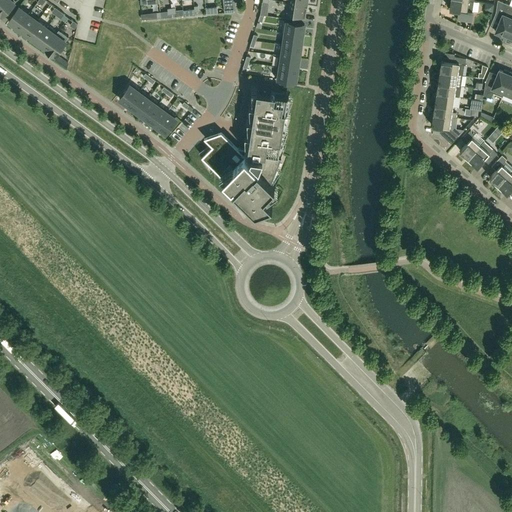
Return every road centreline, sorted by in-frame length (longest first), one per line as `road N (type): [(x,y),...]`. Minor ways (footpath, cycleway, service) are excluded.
road 1 (unclassified): [(284,260),(311,189),(338,0)]
road 2 (residential): [(511,226),(416,139),(411,126),(429,24)]
road 3 (primary): [(169,511),(0,341)]
road 4 (tertiary): [(414,464),(407,413),(298,297)]
road 5 (tertiary): [(164,169),(0,47)]
road 6 (tertiary): [(281,315),(395,424),(414,464)]
road 7 (residential): [(251,0),(224,89),(164,169)]
road 8 (tertiary): [(0,69),(151,182)]
road 9 (tertiary): [(259,258),(164,169)]
road 10 (tertiary): [(151,182),(242,274)]
